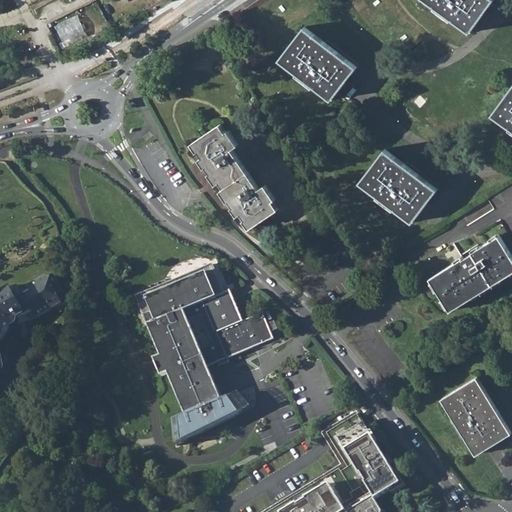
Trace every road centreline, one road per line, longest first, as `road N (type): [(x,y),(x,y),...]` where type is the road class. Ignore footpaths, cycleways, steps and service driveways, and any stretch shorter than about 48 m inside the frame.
road 1 (residential): [(104,127),(169,215),(232,247),(309,315),(465,511)]
road 2 (secondary): [(223,0),(107,94)]
